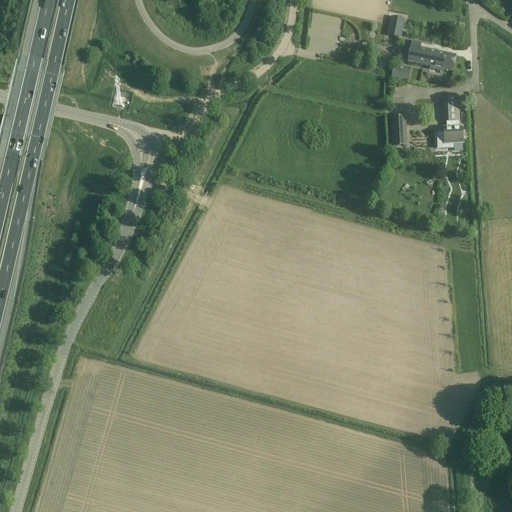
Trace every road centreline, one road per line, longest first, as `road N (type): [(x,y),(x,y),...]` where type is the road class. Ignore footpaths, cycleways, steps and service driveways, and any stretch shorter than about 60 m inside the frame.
road 1 (tertiary): [(15,511),(55,373),(116,253),(143,177),(142,141)]
road 2 (motorway): [(0,299),(68,0)]
road 3 (unclassified): [(142,141),(188,135),(210,99),(269,64),(284,43),(293,0)]
road 4 (motorway): [(47,0),(0,205)]
road 5 (tertiary): [(142,141),(123,127),(0,97)]
